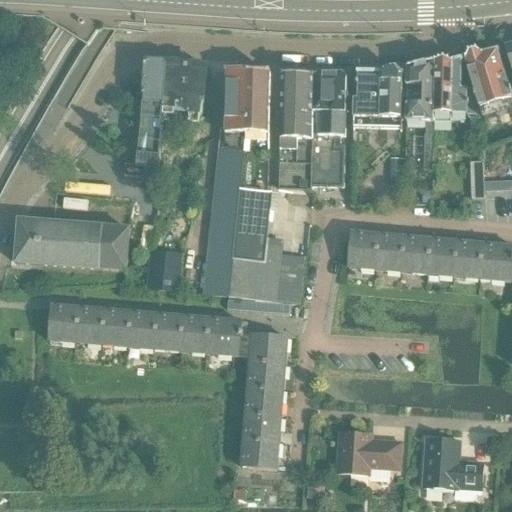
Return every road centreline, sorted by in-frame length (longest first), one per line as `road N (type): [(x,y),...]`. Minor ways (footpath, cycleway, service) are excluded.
road 1 (residential): [(0,235),(20,189),(57,154),(118,61),(138,47),(172,41),(421,49),(444,42),(458,1)]
road 2 (residential): [(299,466),(329,227),(340,221),(511,234)]
road 3 (secondary): [(271,10),(458,1)]
road 4 (primary): [(0,158),(72,38)]
road 5 (secondary): [(132,0),(271,10)]
road 6 (residential): [(382,422),(511,430)]
